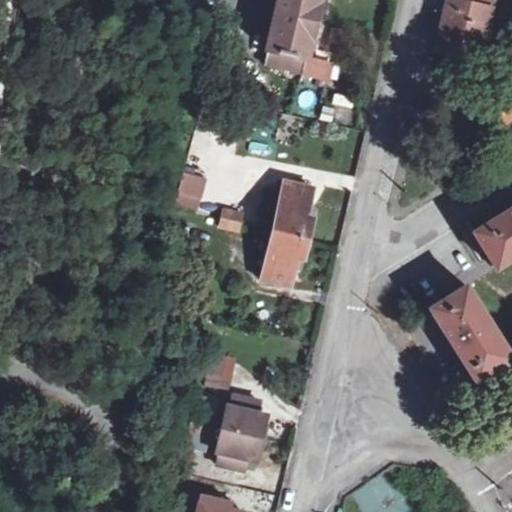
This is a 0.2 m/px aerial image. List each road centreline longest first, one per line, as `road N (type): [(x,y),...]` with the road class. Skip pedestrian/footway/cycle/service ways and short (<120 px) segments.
road 1 (residential): [(352,349),(419,0)]
road 2 (unclassified): [(0,369),(83,387),(106,404),(116,430),(113,511)]
road 3 (residential): [(466,474),(352,349)]
road 4 (residential): [(313,511),(352,349)]
